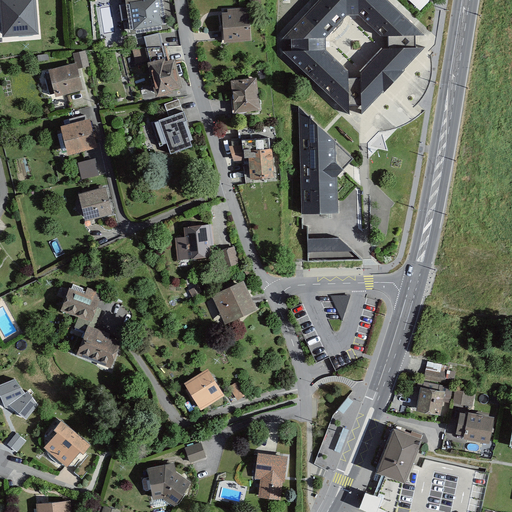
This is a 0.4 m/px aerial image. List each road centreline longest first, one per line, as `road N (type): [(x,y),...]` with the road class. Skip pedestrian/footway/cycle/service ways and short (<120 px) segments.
road 1 (residential): [(281,295),(259,271),(228,189),(180,0)]
road 2 (secondary): [(414,286),(467,0)]
road 3 (secondary): [(328,511),(414,286)]
road 4 (residential): [(414,286),(307,284),(281,295)]
